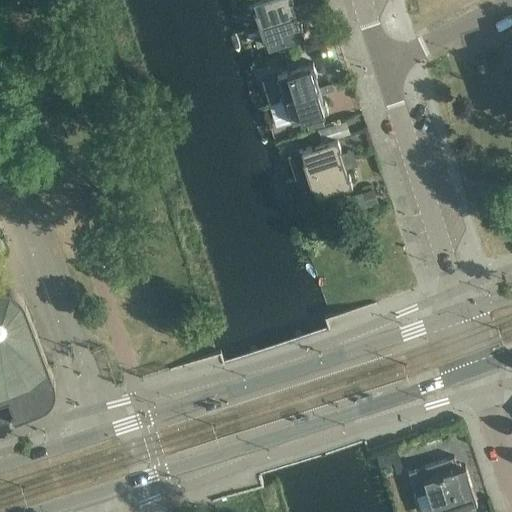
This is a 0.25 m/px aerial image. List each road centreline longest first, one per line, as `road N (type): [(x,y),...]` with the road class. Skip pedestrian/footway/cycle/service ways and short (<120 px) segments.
road 1 (tertiary): [(461,314),(0,470)]
road 2 (tertiary): [(98,494),(476,369)]
road 3 (residential): [(461,314),(383,67)]
road 4 (residential): [(383,67),(511,2)]
